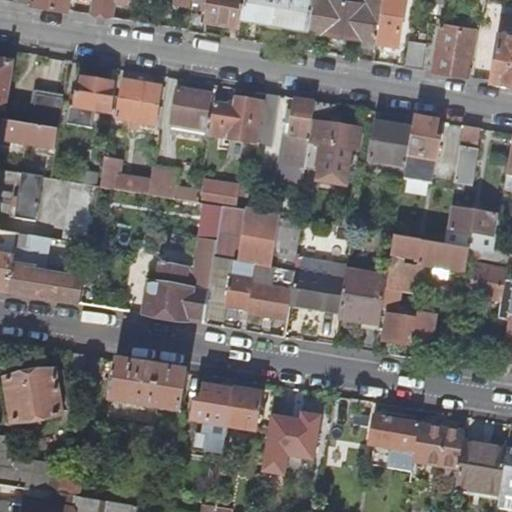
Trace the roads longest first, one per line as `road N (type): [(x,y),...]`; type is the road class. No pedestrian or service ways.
road 1 (residential): [(511,111),(0,27)]
road 2 (residential): [(0,317),(511,399)]
